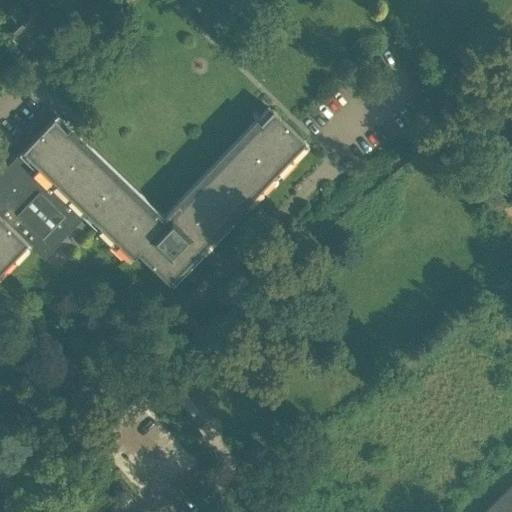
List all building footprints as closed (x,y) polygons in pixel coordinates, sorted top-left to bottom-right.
[(0,22),(31,56),(55,33),(43,21),(44,20),(25,0),(23,0),(0,22)] [(167,280),(302,138),(270,108),(167,216),(73,127),(72,129),(66,124),(63,128),(52,117),(17,154),(0,172),(0,274),(29,245),(42,257),(82,215),(128,258),(135,250),(167,280)] [(453,153),(471,142),(458,121),(440,132),(453,153)] [(492,213),(506,203),(478,159),(463,169),(492,213)] [(288,285),(313,264),(302,250),(277,271),(288,285)] [(189,398),(181,404),(191,417),(199,411),(189,398)] [(511,511),(511,485),(483,511),(511,511)] [(213,486),(207,492),(210,496),(217,491),(213,486)]
